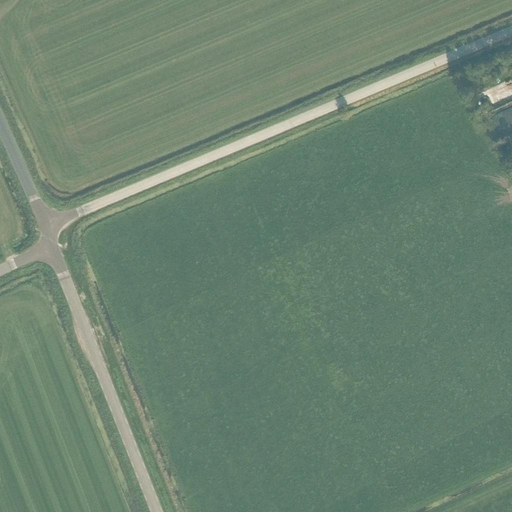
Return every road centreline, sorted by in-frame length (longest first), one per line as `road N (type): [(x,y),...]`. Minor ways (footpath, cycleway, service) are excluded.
road 1 (tertiary): [(44,228),(511,33)]
road 2 (tertiary): [(156,511),(52,248)]
